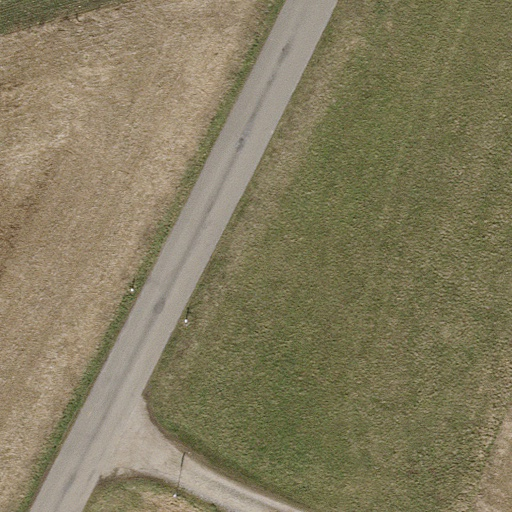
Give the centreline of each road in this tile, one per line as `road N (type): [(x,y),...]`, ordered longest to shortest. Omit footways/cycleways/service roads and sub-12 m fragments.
road 1 (tertiary): [(56,511),(312,0)]
road 2 (track): [(261,511),(98,431)]
